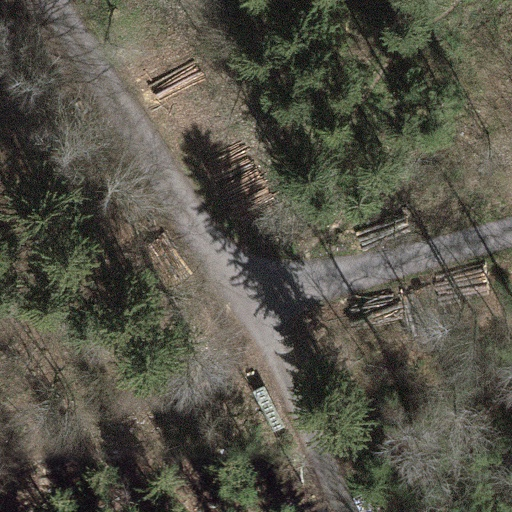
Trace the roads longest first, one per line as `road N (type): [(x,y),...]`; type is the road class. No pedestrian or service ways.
road 1 (unclassified): [(101,0),(253,297),(511,227)]
road 2 (track): [(253,297),(347,511)]
